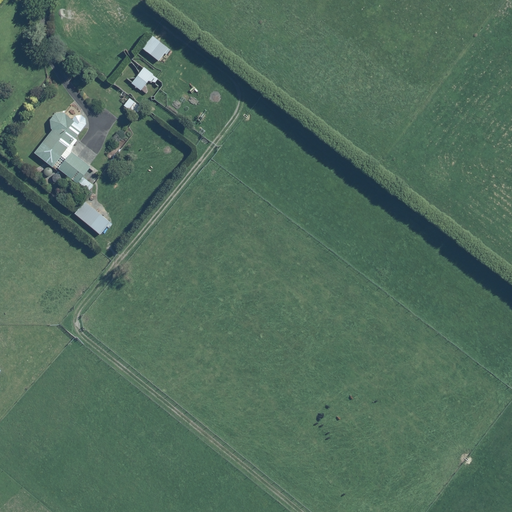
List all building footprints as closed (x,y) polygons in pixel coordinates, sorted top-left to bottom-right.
[(165,53),(149,40),(140,50),(156,64),(165,53)] [(153,78),(143,70),(132,83),(142,91),(153,78)] [(140,106),(127,97),(121,105),(135,115),(140,106)] [(84,129),(59,109),(45,127),(51,131),(28,161),(53,180),(58,174),(74,187),(90,166),(68,150),(84,129)] [(106,224),(82,204),(73,215),(98,235),(106,224)]
